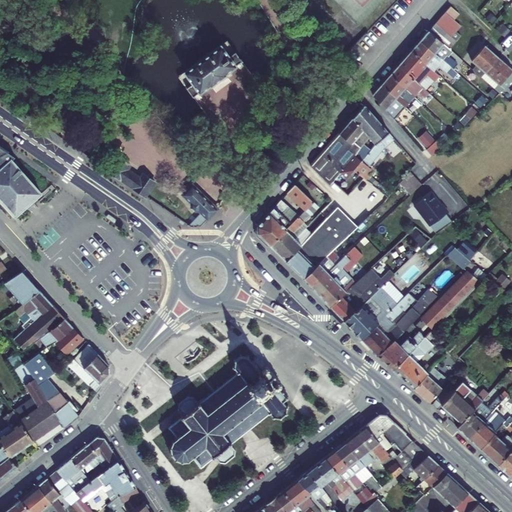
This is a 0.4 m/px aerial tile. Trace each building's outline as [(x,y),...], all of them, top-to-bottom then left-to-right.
[(451,7),(446,12),(455,20),(457,18),(460,14),(452,6),(451,7)] [(446,12),(442,18),(457,31),(461,26),(455,20),(446,12)] [(457,31),(442,18),(441,19),(437,23),(452,36),(457,31)] [(445,44),(452,36),(437,23),(436,24),(430,31),(445,44)] [(429,32),(422,39),(422,40),(454,69),(459,64),(448,54),(452,50),(451,49),(445,44),(430,31),(429,32)] [(422,40),(412,51),(435,71),(440,65),(457,79),(461,75),(454,69),(422,40)] [(224,74),(241,61),(226,42),(177,78),(192,98),(209,85),(210,85),(224,75),(224,74)] [(480,67),(493,52),(486,45),(483,49),(473,61),(480,67)] [(412,51),(411,53),(401,65),(423,86),(432,75),(439,81),(442,77),(435,71),(412,51)] [(493,52),(480,67),(487,72),(500,57),(493,52)] [(483,77),(490,83),(507,64),(500,57),(483,77)] [(511,68),(507,64),(490,83),(501,93),(511,82),(511,68)] [(401,65),(399,66),(392,75),(407,88),(411,83),(426,97),(431,92),(423,86),(401,65)] [(391,76),(383,84),(407,106),(410,103),(401,95),(402,92),(415,103),(419,99),(407,88),(392,75),(391,76)] [(383,84),(382,86),(374,95),(399,123),(412,112),(407,106),(383,84)] [(396,138),(366,104),(354,118),(370,137),(377,145),(372,150),(363,161),(355,170),(365,178),(369,181),(372,177),(368,174),(373,168),(370,166),(385,149),(396,138)] [(370,137),(354,118),(341,133),(354,144),(356,142),(362,147),(357,155),(363,161),(372,150),(365,144),(370,137)] [(354,144),(341,133),(312,166),(332,185),(335,181),(342,172),(348,177),(355,170),(363,161),(357,155),(362,147),(356,142),(354,144)] [(445,147),(439,141),(429,150),(435,156),(445,147)] [(33,201),(41,193),(4,151),(7,149),(0,144),(0,200),(15,217),(24,209),(29,204),(33,201)] [(101,159),(94,155),(91,159),(98,164),(101,159)] [(105,163),(102,167),(144,197),(154,182),(142,174),(140,178),(127,169),(130,166),(117,157),(111,167),(105,163)] [(423,184),(411,171),(401,183),(412,194),(423,184)] [(373,175),(372,177),(369,181),(374,185),(378,180),(373,175)] [(200,192),(191,182),(181,192),(191,202),(191,207),(196,211),(199,210),(201,212),(186,225),(189,227),(200,227),(206,219),(216,208),(205,197),(203,200),(198,195),(200,192)] [(298,202),(307,193),(297,184),(288,193),(298,202)] [(436,233),(452,221),(447,213),(448,212),(443,204),(441,205),(438,201),(439,200),(432,190),(415,203),(422,213),(422,215),(429,226),(430,225),(436,233)] [(306,210),(315,201),(307,193),(298,202),(306,210)] [(259,232),(272,244),(291,226),(284,219),(293,209),(282,200),(281,201),(259,226),(259,232)] [(311,215),(320,206),(315,201),(306,210),(311,215)] [(349,214),(339,206),(327,218),(337,227),(349,214)] [(306,210),(291,226),(272,244),(280,253),(307,227),(309,225),(305,221),(311,215),(306,210)] [(108,212),(105,216),(114,222),(116,218),(108,212)] [(288,261),(305,278),(316,267),(310,261),(316,255),(317,251),(321,246),(330,254),(334,251),(343,242),(355,231),(360,226),(349,214),(337,227),(327,218),(313,233),(288,261)] [(419,235),(427,241),(431,238),(416,226),(403,238),(406,242),(409,244),(419,235)] [(313,233),(307,227),(280,253),(288,261),(313,233)] [(355,231),(343,242),(349,248),(361,236),(355,231)] [(384,263),(406,242),(403,238),(380,260),(384,263)] [(459,239),(454,244),(450,242),(443,248),(449,253),(451,251),(456,247),(471,259),(480,250),(470,241),(466,245),(459,239)] [(313,286),(332,305),(347,290),(344,287),(353,278),(347,271),(362,256),(356,246),(341,259),(313,286)] [(471,259),(456,247),(451,251),(466,266),(471,260),(471,259)] [(497,264),(480,250),(471,259),(471,260),(488,274),(497,264)] [(305,278),(313,286),(341,259),(334,251),(330,254),(316,267),(305,278)] [(391,343),(379,354),(395,370),(427,337),(429,335),(436,327),(486,276),(488,274),(471,260),(466,266),(464,268),(468,271),(422,319),(427,324),(430,327),(423,333),(420,331),(412,338),(410,336),(402,344),(397,349),(391,343)] [(347,290),(332,305),(346,319),(386,281),(395,273),(390,269),(381,277),(376,282),(374,281),(380,275),(372,267),(356,282),(347,290)] [(22,271),(4,282),(23,304),(40,291),(22,271)] [(498,281),(505,287),(511,279),(504,273),(498,281)] [(347,290),(356,282),(353,278),(344,287),(347,290)] [(386,281),(346,319),(363,337),(402,298),(386,281)] [(40,338),(65,318),(61,313),(40,291),(23,304),(15,310),(19,316),(24,312),(27,315),(29,314),(32,317),(22,326),(25,329),(14,339),(23,350),(32,343),(40,338)] [(402,298),(363,337),(379,354),(391,343),(396,338),(405,331),(430,303),(422,296),(412,307),(405,314),(400,309),(407,302),(408,300),(405,296),(402,298)] [(412,307),(407,302),(400,309),(405,314),(412,307)] [(73,326),(65,318),(40,338),(47,346),(54,343),(73,326)] [(430,327),(427,324),(420,331),(423,333),(430,327)] [(66,356),(84,339),(73,326),(54,343),(66,356)] [(436,327),(429,335),(432,338),(439,330),(436,327)] [(443,351),(446,355),(466,333),(464,330),(443,351)] [(414,388),(432,369),(427,364),(424,368),(417,362),(434,345),(430,340),(427,337),(395,370),(414,388)] [(460,357),(473,344),(465,337),(450,353),(457,360),(458,359),(461,362),(463,360),(460,357)] [(396,338),(391,343),(397,349),(402,344),(396,338)] [(108,376),(110,368),(89,344),(68,366),(96,392),(108,376)] [(35,378),(47,400),(59,392),(47,378),(54,372),(39,353),(24,364),(26,368),(33,379),(35,378)] [(264,376),(271,371),(268,367),(264,366),(263,366),(258,360),(259,359),(257,357),(256,358),(255,356),(254,357),(255,359),(250,363),(246,358),(247,356),(245,356),(244,357),(240,357),(239,355),(237,356),(238,358),(236,360),(234,359),(233,361),(235,362),(234,364),(234,366),(232,366),(232,368),(233,368),(237,372),(235,373),(236,375),(228,381),(227,379),(226,380),(227,382),(219,388),(218,387),(216,388),(217,389),(214,392),(212,393),(209,395),(208,395),(207,396),(207,397),(202,401),(201,400),(198,402),(194,397),(189,396),(178,405),(178,409),(180,412),(182,415),(178,418),(179,419),(171,426),(170,426),(168,427),(169,428),(168,429),(169,430),(170,429),(177,438),(175,440),(173,441),(171,440),(170,442),(172,443),(171,447),(169,448),(169,450),(170,450),(171,453),(170,454),(171,456),(172,455),(174,457),(175,459),(174,460),(176,462),(177,460),(179,461),(181,462),(182,463),(183,463),(184,462),(185,462),(187,461),(187,463),(189,463),(189,461),(192,459),(199,467),(198,468),(198,470),(200,469),(201,470),(203,469),(201,467),(211,460),(212,461),(216,458),(218,461),(219,463),(221,464),(225,465),(236,456),(236,451),(232,446),(235,443),(233,441),(239,436),(240,438),(241,436),(240,435),(246,431),(249,429),(249,430),(251,429),(250,427),(258,421),(259,423),(260,421),(259,420),(268,414),(269,415),(271,413),(273,416),(272,417),(274,418),(275,416),(280,417),(280,418),(282,418),(282,416),(283,415),(284,413),(286,414),(287,413),(286,411),(286,409),(286,408),(287,407),(286,405),(285,405),(282,401),(286,399),(287,400),(288,398),(287,397),(289,396),(288,395),(286,396),(281,389),(282,388),(281,384),(278,380),(272,385),(264,376)] [(414,388),(430,402),(444,387),(443,386),(449,379),(440,372),(434,367),(432,369),(414,388)] [(25,385),(33,379),(26,368),(17,374),(24,385),(25,385)] [(273,375),(271,371),(264,376),(272,385),(278,380),(273,375)] [(16,416),(33,440),(60,422),(47,400),(35,378),(33,379),(25,385),(35,403),(16,416)] [(438,410),(443,405),(462,423),(482,401),(490,393),(487,390),(481,397),(478,394),(463,381),(457,388),(450,381),(432,404),(438,410)] [(14,405),(2,386),(0,386),(0,392),(10,407),(14,405)] [(481,397),(487,390),(484,388),(478,394),(481,397)] [(501,393),(491,405),(494,409),(509,393),(505,390),(502,393),(501,393)] [(67,402),(59,392),(47,400),(60,422),(64,429),(78,417),(67,403),(67,402)] [(493,411),(469,437),(481,448),(495,433),(504,424),(508,427),(511,422),(511,407),(511,409),(506,403),(511,397),(509,393),(494,409),(493,411)] [(482,401),(462,423),(458,427),(469,437),(493,411),(489,407),(482,401)] [(9,458),(33,441),(33,440),(16,416),(12,410),(3,417),(11,428),(2,435),(0,432),(0,444),(1,446),(4,451),(9,458)] [(393,442),(401,451),(412,441),(400,429),(397,431),(393,428),(396,425),(387,415),(379,415),(365,427),(376,439),(382,446),(385,443),(389,446),(393,442)] [(391,479),(398,472),(422,451),(412,441),(401,451),(397,455),(393,459),(389,454),(385,449),(382,446),(376,439),(365,427),(344,443),(358,459),(370,450),(377,458),(376,460),(381,465),(391,479)] [(503,440),(495,433),(481,448),(489,455),(503,440)] [(511,449),(511,434),(510,433),(503,440),(489,455),(499,464),(511,449)] [(103,437),(96,437),(88,443),(98,455),(95,457),(98,462),(95,465),(98,469),(101,473),(118,460),(103,437)] [(95,457),(98,455),(88,443),(70,459),(83,474),(95,465),(98,462),(95,457)] [(358,459),(344,443),(335,451),(362,483),(362,484),(372,476),(370,474),(368,471),(358,459)] [(0,480),(16,469),(9,458),(4,451),(0,454),(0,447),(1,446),(0,444),(0,480)] [(511,449),(499,464),(511,475),(511,449)] [(362,483),(335,451),(325,458),(346,483),(352,491),(362,483)] [(398,472),(404,478),(427,455),(422,451),(398,472)] [(404,478),(415,488),(438,465),(427,455),(404,478)] [(346,483),(325,458),(308,472),(320,488),(326,483),(343,504),(356,507),(361,502),(356,496),(352,491),(346,483)] [(83,474),(70,459),(57,470),(75,493),(89,482),(86,478),(83,474)] [(118,497),(128,491),(135,486),(118,460),(101,473),(95,477),(89,482),(75,493),(81,500),(93,491),(96,494),(102,489),(104,493),(106,493),(111,501),(118,497)] [(431,487),(432,487),(446,472),(438,465),(415,488),(421,494),(429,486),(431,487)] [(98,469),(92,474),(95,477),(101,473),(98,469)] [(75,493),(57,470),(49,477),(77,511),(91,511),(84,503),(81,500),(75,493)] [(320,488),(308,472),(297,480),(311,495),(323,508),(331,501),(320,488)] [(452,511),(455,510),(456,508),(454,506),(468,493),(446,472),(432,487),(448,501),(440,510),(441,511),(440,511),(452,511)] [(86,478),(89,482),(95,477),(92,474),(86,478)] [(38,486),(58,511),(64,511),(66,511),(56,499),(61,495),(47,478),(38,486)] [(307,498),(311,495),(297,480),(294,482),(307,498)] [(307,498),(294,482),(284,491),(301,511),(312,511),(310,508),(313,505),(307,498)] [(58,511),(38,486),(23,498),(21,500),(29,511),(39,511),(45,508),(46,511),(58,511)] [(123,503),(140,494),(135,486),(128,491),(118,497),(111,501),(106,506),(110,511),(151,511),(146,504),(136,511),(122,511),(118,507),(123,503)] [(361,502),(363,504),(372,495),(366,488),(356,496),(361,502)] [(93,491),(81,500),(84,503),(96,494),(93,491)] [(301,511),(284,491),(274,498),(284,511),(301,511)] [(456,511),(468,511),(478,502),(468,493),(454,506),(456,508),(455,510),(456,511)] [(390,511),(374,494),(372,495),(363,504),(367,509),(362,511),(390,511)] [(284,511),(274,498),(268,503),(274,511),(284,511)] [(29,511),(21,500),(4,511),(29,511)] [(131,511),(137,508),(131,500),(125,505),(131,511)] [(484,511),(487,509),(478,502),(468,511),(484,511)] [(274,511),(268,503),(259,510),(260,511),(274,511)]
